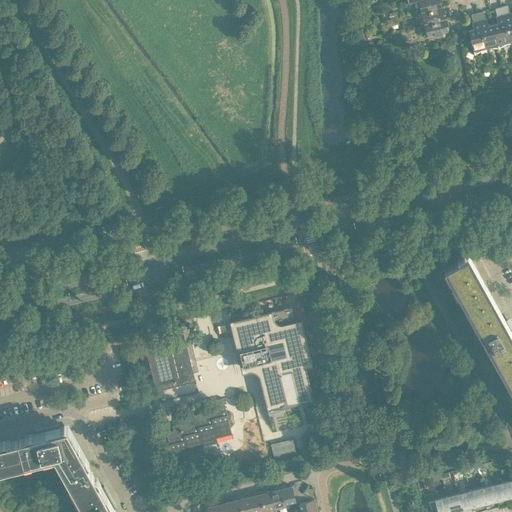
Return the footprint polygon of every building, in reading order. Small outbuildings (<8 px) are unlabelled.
[(418,0),(420,8),(417,9),(418,13),(421,12),(421,11),(441,6),(439,0),(418,0)] [(441,6),(421,11),(421,12),(423,20),(420,21),(421,25),(424,24),(424,23),(444,18),(443,12),(445,11),(443,5),(441,6)] [(507,5),(501,6),(510,41),(511,40),(511,18),(511,19),(507,5)] [(498,22),(492,24),(498,48),(499,48),(502,46),(502,43),(510,41),(501,6),(495,8),(498,22)] [(483,11),(477,12),(485,47),(493,45),(494,48),(498,48),(492,24),(486,25),(483,11)] [(478,49),(485,47),(477,12),(471,14),(474,28),(468,30),(474,54),(478,52),(478,49)] [(424,23),(424,24),(426,30),(423,31),(424,37),(428,36),(429,39),(443,36),(442,32),(447,30),(446,24),(448,24),(446,17),(444,18),(424,23)] [(511,324),(510,321),(506,323),(468,254),(443,267),(511,390),(511,324)] [(266,311),(229,320),(233,335),(233,336),(240,367),(255,363),(267,412),(314,400),(306,367),(313,365),(301,318),(294,320),(291,305),(277,308),(266,311)] [(195,380),(190,359),(183,331),(143,341),(143,342),(144,342),(154,383),(156,390),(195,380)] [(215,404),(200,408),(201,413),(194,414),(185,417),(186,421),(180,423),(171,425),(172,429),(166,431),(174,462),(189,458),(188,454),(203,450),(202,445),(217,442),(216,437),(232,433),(223,397),(214,399),(215,404)] [(36,435),(18,439),(23,462),(54,455),(70,483),(91,471),(67,427),(60,429),(59,424),(58,425),(59,426),(37,432),(36,432),(36,430),(35,430),(36,435)] [(0,468),(8,466),(23,462),(18,439),(0,443),(0,468)] [(293,442),(276,447),(278,457),(296,453),(293,442)] [(91,471),(70,483),(86,511),(113,511),(112,509),(114,508),(114,507),(113,507),(102,487),(103,487),(102,486),(100,487),(91,471)] [(504,481),(493,484),(497,505),(498,506),(509,502),(504,481)] [(493,484),(481,487),(486,507),(486,509),(497,505),(493,484)] [(283,485),(280,486),(284,503),(285,502),(295,500),(297,501),(301,494),(298,493),(299,491),(292,487),(292,485),(287,486),(287,485),(285,486),(285,487),(283,487),(283,485)] [(274,490),(270,491),(275,508),(286,505),(285,502),(284,503),(280,486),(278,486),(278,489),(276,489),(276,488),(274,488),(274,490)] [(481,487),(469,490),(474,510),(475,511),(486,507),(481,487)] [(262,490),(259,491),(264,511),(275,508),(270,491),(266,491),(266,490),(264,491),(264,492),(262,493),(262,490)] [(469,490),(458,493),(462,511),(469,511),(474,510),(469,490)] [(253,495),(249,496),(253,511),(259,511),(264,511),(259,491),(257,492),(257,494),(255,494),(255,493),(253,494),(253,495)] [(462,511),(458,493),(446,496),(449,511),(462,511)] [(304,496),(301,494),(297,501),(299,502),(301,511),(305,511),(319,509),(318,506),(316,507),(315,505),(316,504),(316,502),(315,503),(314,498),(312,499),(305,495),(304,496)] [(232,500),(228,501),(231,511),(242,511),(238,496),(236,497),(236,499),(234,500),(234,498),(232,499),(232,500)] [(241,496),(238,496),(242,511),(253,511),(249,496),(245,497),(245,496),(243,496),(243,497),(241,498),(241,496)] [(449,511),(446,496),(434,498),(435,500),(428,502),(432,511),(433,511),(437,511),(449,511)] [(219,511),(217,501),(215,502),(215,505),(213,505),(213,504),(211,504),(211,505),(207,506),(207,508),(204,511),(219,511)] [(220,501),(217,501),(219,511),(231,511),(228,501),(224,502),(224,501),(222,501),(222,503),(220,503),(220,501)]
